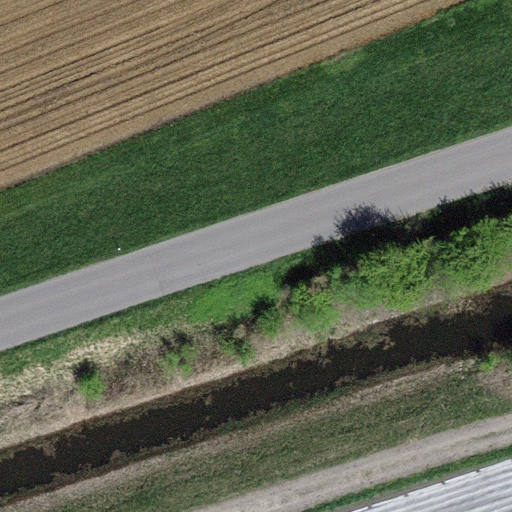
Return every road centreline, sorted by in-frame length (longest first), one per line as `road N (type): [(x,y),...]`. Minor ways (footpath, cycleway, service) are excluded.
road 1 (unclassified): [(0,330),(511,166)]
road 2 (track): [(291,511),(511,441)]
